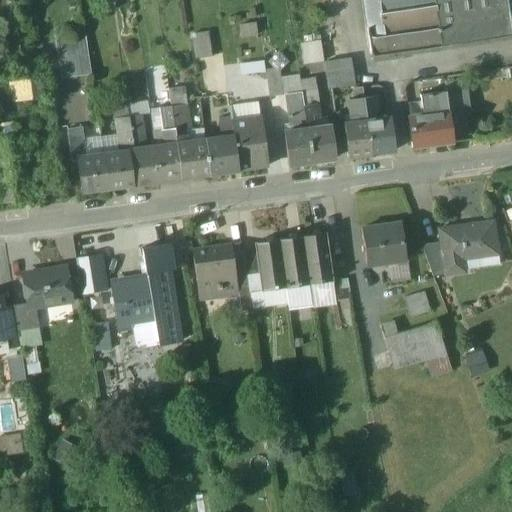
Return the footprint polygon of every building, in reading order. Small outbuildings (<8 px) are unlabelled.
[(361,0),(366,31),(365,31),(369,58),(511,37),(511,26),(508,0),(361,0)] [(206,34),(190,36),(192,59),(209,57),(206,34)] [(83,38),(54,41),(58,78),(88,75),(83,38)] [(302,63),(322,60),(319,39),(298,42),(302,63)] [(348,59),(323,63),(327,89),(352,85),(348,59)] [(259,64),(236,67),(238,77),(261,74),(259,64)] [(276,71),(265,72),(269,98),(280,96),(276,71)] [(34,81),(11,84),(13,100),(36,97),(34,81)] [(309,83),(299,84),(300,93),(303,107),(314,105),(314,107),(315,107),(317,94),(317,91),(310,92),(309,83)] [(178,88),(168,90),(170,107),(180,105),(178,88)] [(300,93),(284,95),(288,125),(296,124),(297,131),(306,130),(303,107),(300,93)] [(444,93),(418,97),(421,116),(447,113),(444,93)] [(354,100),(346,101),(349,119),(356,118),(356,123),(365,122),(362,99),(363,99),(362,94),(353,95),(354,100)] [(363,99),(362,99),(365,122),(372,121),(371,116),(377,111),(375,98),(363,99)] [(226,99),(210,101),(214,130),(217,132),(230,130),(229,123),(226,99)] [(125,100),(111,101),(113,119),(127,118),(125,100)] [(180,105),(170,107),(173,129),(175,137),(187,135),(188,134),(184,105),(180,105)] [(314,105),(303,107),(306,130),(313,129),(312,123),(317,120),(314,107),(314,105)] [(170,107),(158,108),(160,131),(173,129),(170,107)] [(84,157),(76,108),(62,110),(70,161),(75,160),(75,159),(84,157)] [(421,116),(406,118),(410,149),(451,144),(447,113),(421,116)] [(140,116),(127,118),(132,152),(140,151),(140,149),(143,148),(142,140),(144,140),(140,116)] [(127,118),(113,119),(117,153),(128,151),(128,154),(132,153),(132,152),(127,118)] [(257,119),(229,123),(230,130),(231,137),(236,171),(264,168),(257,119)] [(392,151),(387,119),(372,121),(365,122),(370,154),(392,151)] [(356,123),(342,124),(346,157),(370,154),(365,122),(356,123)] [(313,129),(306,130),(310,163),(332,160),(328,127),(313,129)] [(160,131),(161,146),(175,144),(175,137),(173,129),(160,131)] [(230,130),(217,132),(218,139),(231,137),(230,130)] [(297,131),(282,133),(287,166),(310,163),(306,130),(297,131)] [(218,139),(203,141),(208,176),(236,172),(236,171),(231,137),(218,139)] [(19,139),(0,141),(0,203),(26,201),(22,171),(23,171),(19,139)] [(203,141),(175,144),(181,180),(208,176),(203,141)] [(161,146),(154,147),(159,182),(181,180),(175,144),(161,146)] [(143,148),(140,149),(140,151),(132,152),(132,153),(128,154),(133,186),(159,182),(154,147),(143,148)] [(117,153),(102,155),(107,189),(133,186),(128,154),(128,151),(117,153)] [(84,157),(75,159),(75,160),(80,193),(107,189),(102,155),(84,157)] [(494,223),(438,230),(439,243),(443,265),(462,263),(461,260),(498,255),(494,223)] [(399,224),(360,230),(365,260),(385,258),(386,264),(405,262),(399,224)] [(324,235),(301,238),(308,285),(331,282),(324,235)] [(301,238),(278,242),(285,289),(308,285),(301,238)] [(278,242),(253,245),(254,250),(257,276),(260,292),(285,289),(278,242)] [(439,243),(420,245),(432,277),(444,275),(443,265),(439,243)] [(178,244),(165,246),(169,269),(182,267),(178,244)] [(165,245),(140,249),(144,274),(145,274),(145,272),(166,269),(166,270),(170,270),(169,269),(165,246),(165,245)] [(229,247),(192,253),(197,290),(216,287),(217,295),(236,293),(235,288),(232,263),(229,247)] [(254,250),(243,252),(244,261),(246,277),(257,276),(254,250)] [(99,256),(75,259),(81,295),(104,291),(99,256)] [(244,261),(232,263),(235,288),(248,286),(246,277),(244,261)] [(64,268),(23,275),(28,304),(29,309),(34,308),(69,302),(64,268)] [(146,278),(109,284),(115,318),(116,318),(118,330),(131,328),(129,321),(153,317),(155,329),(175,326),(166,270),(166,269),(145,272),(145,274),(146,278)] [(423,290),(403,296),(409,316),(430,310),(423,290)] [(28,304),(13,306),(17,333),(38,329),(34,308),(29,309),(28,304)] [(107,322),(93,323),(95,349),(109,348),(107,322)] [(392,323),(379,327),(382,339),(395,334),(392,323)] [(395,334),(382,339),(392,369),(424,360),(429,378),(449,372),(434,323),(395,334)] [(175,326),(155,329),(157,346),(178,342),(175,326)] [(469,375),(487,371),(482,350),(464,355),(469,375)] [(0,452),(19,451),(16,432),(0,433),(0,452)]
